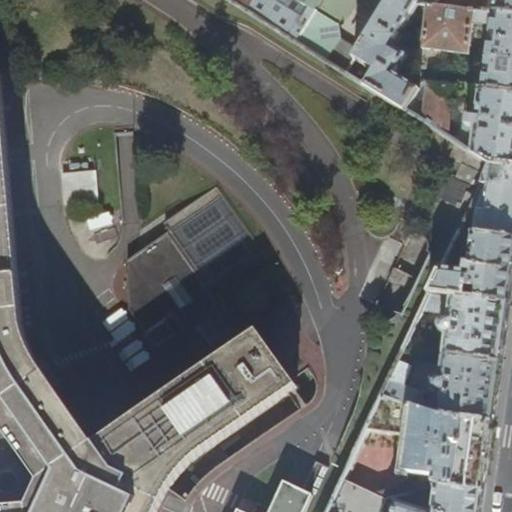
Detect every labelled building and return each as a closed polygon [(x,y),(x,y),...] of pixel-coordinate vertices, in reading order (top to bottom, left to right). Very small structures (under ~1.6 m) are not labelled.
[(254,0),(230,0),(248,11),(254,0)] [(254,0),(248,11),(299,44),(324,0),(254,0)] [(358,0),(324,0),(299,44),(347,74),(355,59),(360,51),(340,39),(338,23),(345,14),(349,15),(358,0)] [(392,0),(390,0),(360,51),(355,59),(347,74),(406,112),(420,89),(396,75),(407,57),(393,48),(421,4),(392,0)] [(511,0),(495,0),(494,13),(511,15),(511,0)] [(511,15),(494,13),(433,5),(428,5),(423,49),(470,55),(474,22),(493,25),(484,91),(511,94),(511,15)] [(268,337),(264,331),(101,448),(51,377),(48,371),(41,355),(35,339),(32,327),(27,300),(4,76),(0,76),(0,511),(162,511),(169,498),(172,492),(176,486),(181,478),(187,471),(193,464),(201,457),(301,383),(268,337)] [(511,94),(484,91),(424,83),(420,89),(406,112),(489,166),(511,169),(511,94)] [(511,169),(489,166),(458,233),(511,240),(511,169)] [(66,203),(99,202),(99,172),(66,173),(66,203)] [(511,268),(511,240),(458,233),(451,249),(457,249),(457,254),(460,254),(465,260),(468,261),(468,266),(464,266),(463,273),(441,270),(430,295),(465,300),(467,290),(477,292),(475,301),(507,306),(511,273),(511,268)] [(503,334),(507,306),(475,301),(465,300),(430,295),(423,309),(450,313),(449,321),(446,321),(443,322),(441,325),(440,327),(440,329),(440,332),(442,334),(444,335),(447,336),(444,358),(499,365),(503,334)] [(305,334),(294,342),(319,380),(330,372),(305,334)] [(496,393),(499,365),(444,358),(440,380),(437,380),(435,381),(433,383),(432,385),(431,387),(431,389),(432,392),(434,393),(435,394),(437,395),(439,395),(437,406),(423,402),(424,399),(395,389),(403,370),(405,370),(406,364),(397,363),(382,397),(437,416),(491,424),(495,396),(496,393)] [(485,473),(491,424),(437,416),(382,397),(368,427),(405,435),(401,472),(418,474),(417,482),(375,495),(345,476),(328,511),(381,511),(386,500),(433,486),(435,486),(482,493),(485,473)] [(244,511),(234,507),(231,511),(301,511),(310,493),(280,479),(265,511),(244,511)] [(479,511),(482,493),(435,486),(433,507),(426,505),(424,511),(396,503),(393,511),(479,511)]
